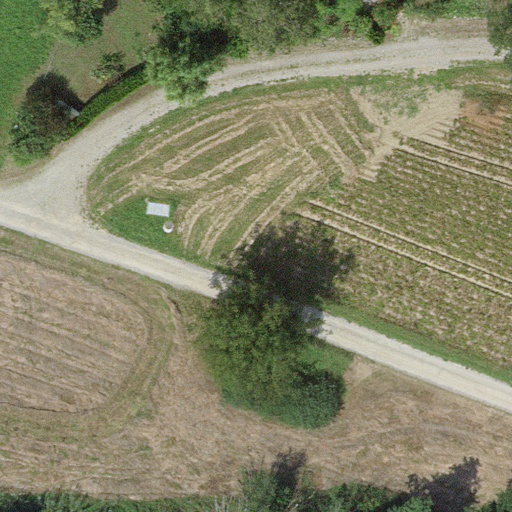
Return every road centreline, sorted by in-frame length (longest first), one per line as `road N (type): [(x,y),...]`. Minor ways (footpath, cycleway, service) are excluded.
road 1 (track): [(511,404),(0,211)]
road 2 (track): [(511,52),(471,50),(220,83),(151,104),(94,145),(44,227)]
